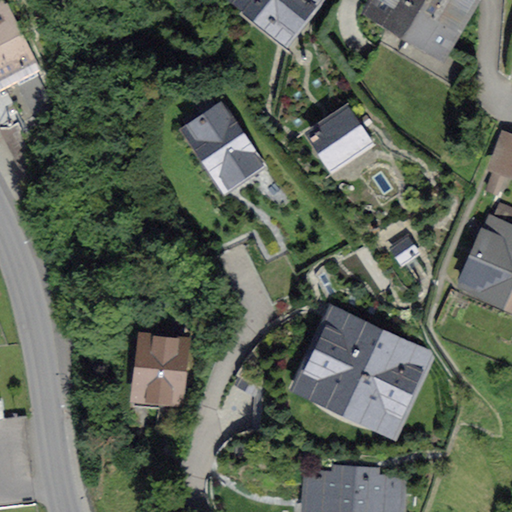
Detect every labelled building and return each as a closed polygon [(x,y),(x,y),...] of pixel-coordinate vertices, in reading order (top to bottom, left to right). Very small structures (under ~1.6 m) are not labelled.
[(241,0),(287,36),(315,1),(314,0),(241,0)] [(376,0),(372,8),(447,52),(477,0),(376,0)] [(54,107),(5,8),(0,10),(0,78),(14,72),(17,79),(5,85),(23,122),(54,107)] [(194,128),(229,183),(257,164),(221,109),(206,120),(204,117),(199,121),(197,118),(192,121),(195,127),(194,128)] [(366,141),(345,109),(326,122),(329,126),(313,136),(331,164),(366,141)] [(511,140),(506,138),(496,167),(511,172),(511,140)] [(508,296),(511,287),(511,209),(499,204),(467,278),(508,296)] [(390,423),(421,357),(337,318),(306,384),(390,423)] [(185,343),(147,338),(140,396),(178,400),(185,343)] [(336,476),(314,475),(311,511),(393,511),(396,480),(374,479),(374,472),(337,469),(336,476)]
